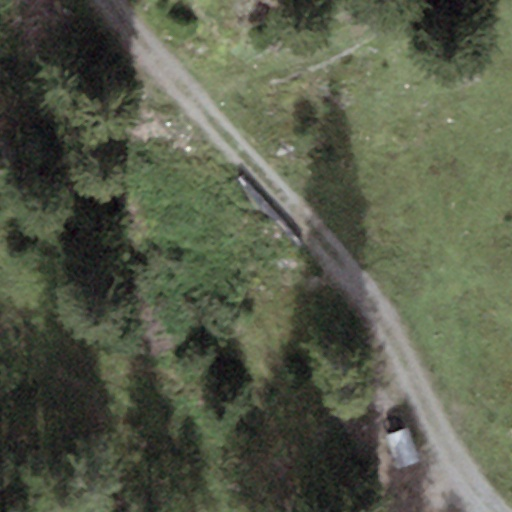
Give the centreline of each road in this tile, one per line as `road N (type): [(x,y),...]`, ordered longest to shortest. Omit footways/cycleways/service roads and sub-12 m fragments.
road 1 (track): [(197,100),(343,261),(427,414),(511,511)]
road 2 (track): [(197,100),(120,0)]
